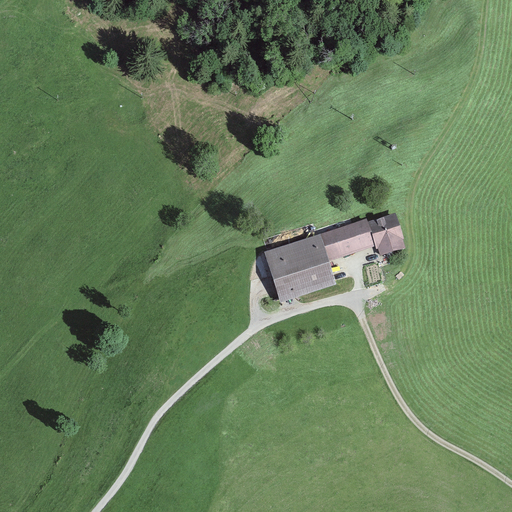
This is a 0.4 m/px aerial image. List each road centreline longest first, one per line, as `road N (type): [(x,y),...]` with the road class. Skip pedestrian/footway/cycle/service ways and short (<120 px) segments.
road 1 (unclassified): [(344,300),(273,317),(220,356),(159,413),(96,511)]
road 2 (unclassified): [(344,300),(357,307),(417,423),(511,485)]
